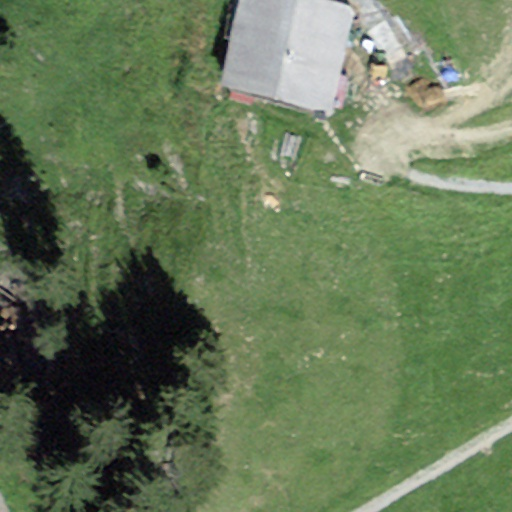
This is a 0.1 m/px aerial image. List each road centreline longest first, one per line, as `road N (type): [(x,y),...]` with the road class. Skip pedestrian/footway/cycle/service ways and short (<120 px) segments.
road 1 (track): [(511,127),(399,145),(392,173),(441,188),(511,185)]
road 2 (track): [(511,413),(352,511)]
